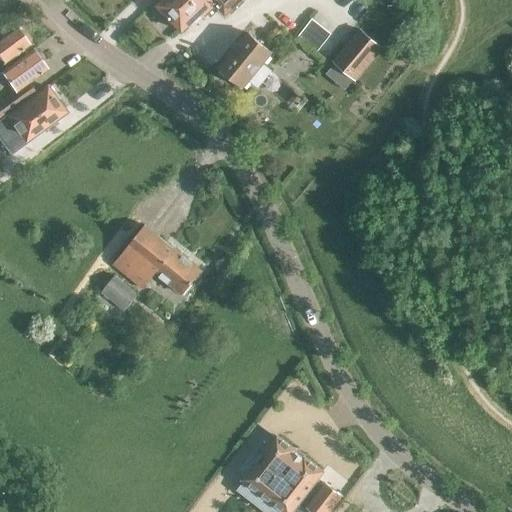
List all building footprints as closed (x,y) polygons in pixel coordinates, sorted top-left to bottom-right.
[(225,11),(237,0),(162,0),(156,6),(159,9),(159,12),(162,16),(167,16),(181,31),(201,12),(204,15),(217,3),(225,11)] [(0,59),(3,63),(28,46),(14,26),(0,36),(0,59)] [(361,31),(338,58),(358,75),(381,48),(361,31)] [(243,88),(249,80),(258,87),(272,71),(263,63),(271,53),(247,33),(219,68),(243,88)] [(0,72),(0,83),(6,79),(14,90),(0,100),(0,117),(33,93),(26,83),(45,69),(31,50),(0,72)] [(10,111),(0,118),(0,140),(9,153),(22,144),(21,143),(32,135),(29,131),(32,128),(35,132),(64,111),(61,108),(62,105),(58,99),(55,100),(46,87),(12,112),(10,111)] [(183,295),(201,272),(145,226),(113,265),(143,289),(156,273),(183,295)] [(114,276),(101,292),(124,311),(137,295),(114,276)] [(274,511),(285,511),(287,510),(307,484),(316,474),(296,458),(292,462),(285,456),(288,452),(269,436),(234,479),(254,495),(255,494),(262,500),(261,501),(274,511)] [(307,484),(287,510),(288,511),(325,511),(340,493),(324,480),(316,491),(307,484)]
